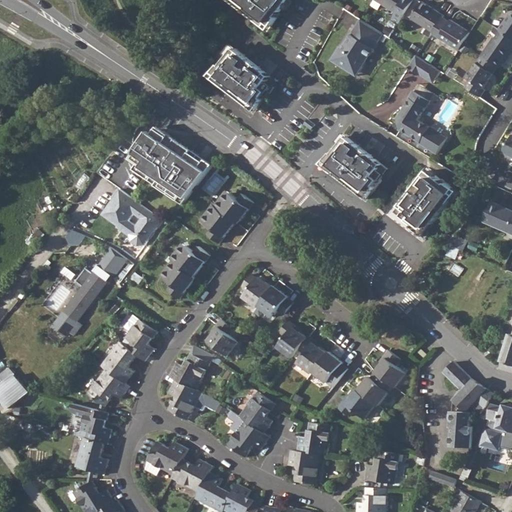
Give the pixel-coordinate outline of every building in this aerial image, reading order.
[(227,0),(236,6),(235,8),(264,30),(266,26),(271,29),(276,21),(275,19),(278,14),(279,15),(288,2),(285,0),(227,0)] [(376,0),(396,12),(392,19),(400,23),(414,0),(376,0)] [(411,18),(433,33),(443,18),(444,16),(422,1),(411,18)] [(511,15),(500,30),(502,31),(511,37),(511,15)] [(433,33),(460,51),(464,43),(471,33),(451,20),(449,22),(443,18),(433,33)] [(383,35),(361,21),(356,28),(364,33),(359,41),(351,36),(343,49),(340,48),(332,62),(357,78),(374,50),(369,47),(374,39),(379,42),(383,35)] [(488,49),(484,56),(499,67),(501,68),(505,61),(511,51),(511,37),(502,31),(497,39),(495,38),(488,49)] [(266,76),(238,51),(228,63),(224,68),(223,67),(215,74),(219,77),(216,81),(244,104),(245,103),(254,110),(257,113),(264,103),(262,102),(265,98),(272,89),(266,85),(267,83),(263,80),(266,76)] [(418,57),(416,56),(408,69),(421,77),(425,70),(438,78),(442,72),(418,57)] [(471,82),(467,88),(482,97),(486,91),(484,89),(496,70),(499,67),(484,56),(478,64),(477,64),(467,79),(471,82)] [(431,102),(415,92),(411,99),(412,100),(399,120),(401,121),(403,128),(401,130),(422,143),(421,144),(438,155),(448,139),(421,121),(420,119),(431,102)] [(309,121),(305,126),(313,132),(316,127),(309,121)] [(137,162),(133,168),(183,203),(209,167),(197,158),(200,154),(164,130),(162,133),(156,129),(150,137),(145,144),(148,146),(137,162)] [(150,137),(146,134),(130,158),(137,162),(148,146),(145,144),(150,137)] [(387,169),(345,137),(336,149),(336,150),(332,155),(331,154),(324,162),(328,165),(325,168),(354,190),(356,188),(368,197),(379,181),(379,180),(387,169)] [(211,163),(200,154),(197,158),(204,164),(209,167),(211,163)] [(440,179),(428,170),(396,212),(406,221),(407,220),(412,226),(411,228),(425,240),(431,233),(428,230),(426,229),(431,222),(433,224),(455,195),(452,193),(455,189),(441,179),(440,179)] [(129,233),(129,240),(137,246),(144,244),(162,219),(120,189),(102,214),(129,233)] [(229,192),(217,207),(236,221),(238,222),(254,201),(242,193),(238,198),(229,192)] [(485,220),(511,231),(511,208),(494,200),(485,220)] [(217,207),(216,206),(204,221),(213,227),(208,233),(220,242),(236,221),(217,207)] [(456,233),(448,241),(461,247),(466,238),(456,233)] [(186,245),(175,260),(177,262),(195,275),(210,254),(199,246),(195,251),(186,245)] [(82,324),(77,320),(112,276),(112,275),(117,274),(128,259),(114,248),(111,247),(110,251),(111,252),(100,267),(99,266),(94,273),(87,268),(77,280),(85,286),(54,326),(65,335),(69,331),(74,335),(82,324)] [(195,275),(177,262),(165,277),(174,283),(169,290),(180,298),(196,277),(195,275)] [(244,296),(258,307),(260,305),(273,288),(260,277),(258,279),(252,274),(244,285),(249,290),(244,296)] [(273,288),(260,305),(273,316),(279,309),(284,314),(293,303),(287,299),(289,296),(275,286),(273,288)] [(132,341),(128,347),(138,355),(146,361),(156,349),(150,344),(159,332),(135,314),(131,320),(137,324),(128,337),(132,341)] [(219,327),(215,331),(209,340),(228,355),(239,341),(229,333),(234,328),(222,319),(217,325),(219,327)] [(290,320),(281,332),(286,337),(279,346),(293,358),(300,348),(308,338),(300,331),(295,328),(296,326),(290,320)] [(511,335),(501,367),(511,370),(511,327),(510,334),(511,335)] [(308,338),(300,348),(307,353),(299,362),(312,373),(314,372),(328,354),(319,347),(314,343),(316,341),(310,336),(308,338)] [(116,347),(107,360),(111,364),(107,369),(113,373),(126,383),(135,371),(129,366),(138,355),(128,347),(123,344),(119,349),(116,347)] [(421,349),(418,352),(424,357),(427,354),(421,349)] [(383,363),(376,372),(387,381),(395,387),(406,373),(396,366),(401,360),(389,351),(384,357),(387,358),(383,363)] [(328,354),(314,372),(333,387),(338,380),(347,369),(342,365),(343,363),(329,352),(328,354)] [(177,363),(170,377),(177,380),(191,387),(194,381),(200,384),(207,369),(204,368),(207,361),(192,353),(184,367),(177,363)] [(455,362),(445,373),(463,391),(454,400),(458,403),(452,410),(451,410),(449,426),(452,426),(450,445),(469,447),(471,426),(469,425),(470,412),(465,411),(471,406),(479,414),(485,408),(495,391),(487,389),(472,378),(455,362)] [(0,389),(0,393),(12,408),(30,393),(10,368),(1,375),(7,383),(0,389)] [(369,376),(358,390),(376,404),(378,405),(388,392),(393,395),(397,389),(387,381),(376,372),(371,378),(369,376)] [(96,390),(91,396),(102,404),(106,407),(115,395),(122,400),(131,387),(126,383),(113,373),(108,378),(103,375),(93,388),(96,390)] [(191,387),(177,380),(170,393),(177,396),(169,410),(185,418),(188,413),(191,414),(199,400),(193,397),(196,390),(191,387)] [(346,402),(344,401),(339,407),(350,416),(355,410),(365,418),(376,404),(358,390),(356,389),(349,398),(346,402)] [(255,396),(246,410),(251,414),(247,420),(266,433),(274,421),(268,416),(277,404),(262,393),(259,398),(255,396)] [(482,445),(500,450),(501,446),(511,448),(511,405),(505,404),(504,407),(493,404),(490,418),(488,428),(487,428),(482,445)] [(90,414),(86,413),(82,429),(89,430),(87,437),(88,438),(105,443),(108,444),(112,429),(106,427),(109,412),(105,411),(100,410),(92,407),(90,414)] [(236,440),(231,446),(246,457),(255,445),(262,449),(270,437),(266,433),(247,420),(234,438),(236,440)] [(301,436),(299,452),(314,454),(321,455),(321,448),(329,449),(331,433),(327,432),(328,425),(311,422),(309,437),(301,436)] [(83,444),(78,460),(85,461),(83,468),(90,470),(94,471),(104,474),(109,459),(101,457),(105,443),(88,438),(87,444),(83,444)] [(159,441),(149,459),(147,469),(158,475),(162,467),(169,471),(172,466),(178,468),(183,458),(189,448),(176,441),(172,448),(159,441)] [(299,452),(292,450),(290,466),(297,466),(296,482),(313,484),(314,477),(318,478),(320,461),(314,461),(314,454),(299,452)] [(366,479),(380,481),(385,482),(388,483),(389,475),(396,477),(398,461),(395,460),(396,452),(378,450),(376,465),(368,464),(366,479)] [(178,468),(175,474),(181,477),(179,480),(194,488),(197,483),(203,486),(211,471),(214,465),(200,458),(197,465),(183,458),(178,468)] [(457,477),(433,467),(430,474),(454,484),(457,477)] [(203,486),(200,492),(206,495),(203,500),(218,508),(219,505),(226,508),(229,503),(234,493),(221,486),(224,479),(211,471),(203,486)] [(87,484),(77,490),(81,496),(78,498),(87,511),(92,508),(95,511),(99,511),(116,502),(107,489),(101,492),(92,480),(87,484)] [(234,493),(229,503),(235,506),(231,511),(258,511),(262,504),(249,498),(253,490),(239,482),(234,493)] [(358,501),(357,511),(379,511),(380,511),(386,511),(387,495),(383,495),(384,488),(379,487),(367,487),(365,502),(358,501)] [(462,490),(451,511),(452,511),(475,511),(482,501),(462,490)] [(99,511),(126,511),(118,500),(116,502),(99,511)]
